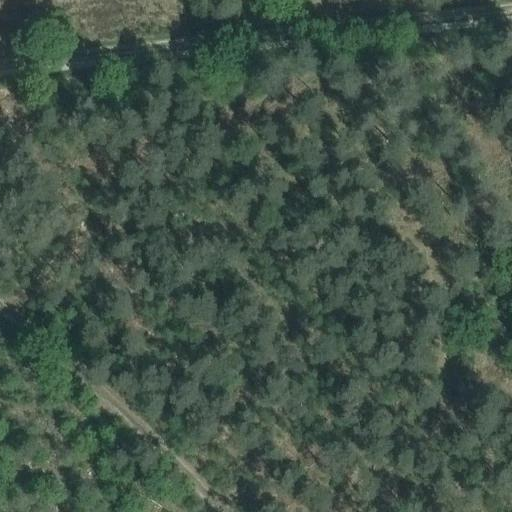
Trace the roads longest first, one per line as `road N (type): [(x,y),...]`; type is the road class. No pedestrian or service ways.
road 1 (track): [(511,2),(0,68)]
road 2 (track): [(0,298),(242,511)]
